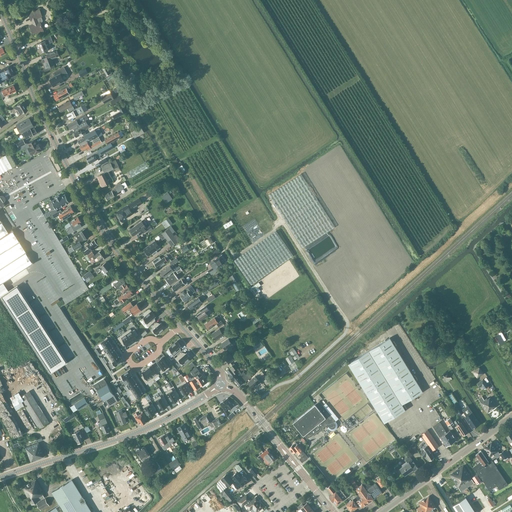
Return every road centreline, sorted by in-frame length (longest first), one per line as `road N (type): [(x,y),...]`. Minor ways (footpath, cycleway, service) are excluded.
road 1 (tertiary): [(180,325),(107,240),(80,195),(0,9)]
road 2 (tertiary): [(0,477),(119,440),(220,384)]
road 3 (track): [(371,344),(282,223),(237,254),(224,249)]
road 4 (tertiary): [(332,511),(237,393),(220,384)]
road 5 (tertiary): [(380,511),(511,416)]
